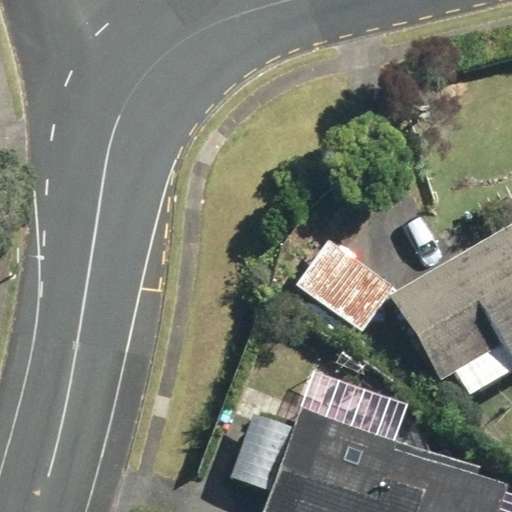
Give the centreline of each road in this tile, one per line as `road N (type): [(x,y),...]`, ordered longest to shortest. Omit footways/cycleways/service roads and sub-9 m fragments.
road 1 (tertiary): [(32,511),(55,435),(102,179),(129,89)]
road 2 (tertiary): [(270,0),(240,9),(129,89)]
